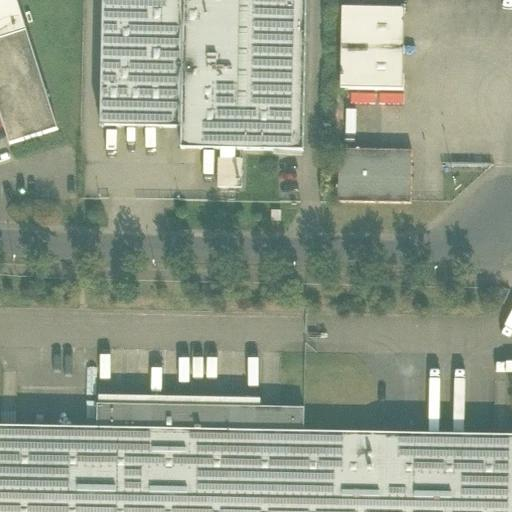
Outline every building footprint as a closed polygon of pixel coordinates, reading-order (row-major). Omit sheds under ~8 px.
[(0,0),(0,29),(23,23),(16,0),(0,0)] [(103,0),(101,128),(181,130),(183,0),(103,0)] [(183,0),(181,150),(302,152),(305,0),(183,0)] [(340,91),(403,92),(405,10),(341,9),(340,91)] [(23,23),(0,29),(0,40),(26,33),(23,23)] [(58,131),(26,33),(0,40),(0,115),(10,146),(58,131)] [(338,204),(411,205),(412,153),(339,151),(338,204)] [(98,406),(260,409),(260,400),(99,397),(98,406)] [(303,433),(304,409),(260,409),(98,406),(97,406),(97,430),(303,433)] [(511,511),(511,437),(388,435),(373,435),(303,433),(97,430),(0,427),(0,511),(511,511)]
